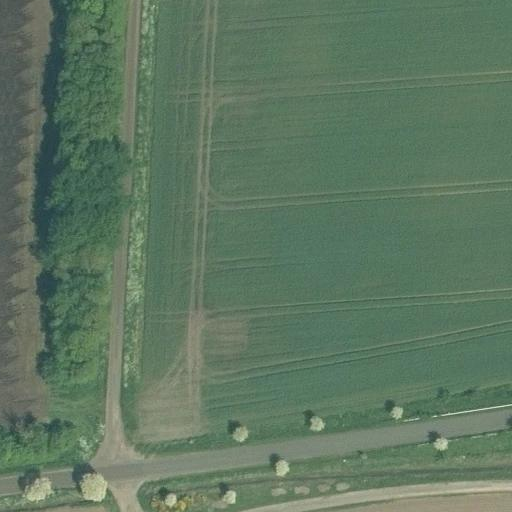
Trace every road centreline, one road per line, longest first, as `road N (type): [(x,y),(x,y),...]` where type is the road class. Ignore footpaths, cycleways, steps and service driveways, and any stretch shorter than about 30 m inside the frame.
road 1 (unclassified): [(137,0),(114,472)]
road 2 (unclassified): [(114,472),(511,417)]
road 3 (track): [(277,511),(511,487)]
